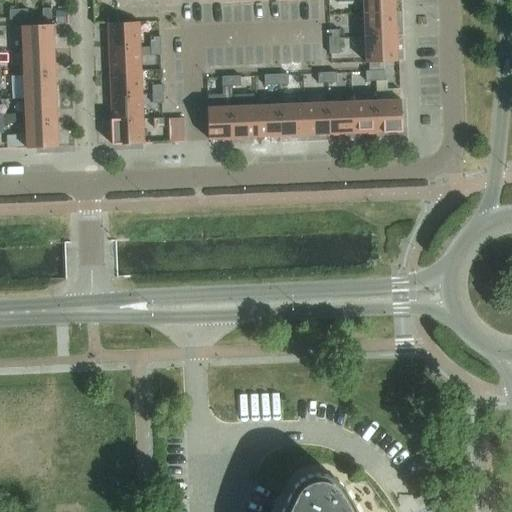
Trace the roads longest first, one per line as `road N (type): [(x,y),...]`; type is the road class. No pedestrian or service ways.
road 1 (residential): [(451,0),(456,126),(449,159),(420,175),(89,183)]
road 2 (primary): [(93,312),(450,295)]
road 3 (secondary): [(506,0),(489,222)]
road 4 (residential): [(93,312),(89,183)]
